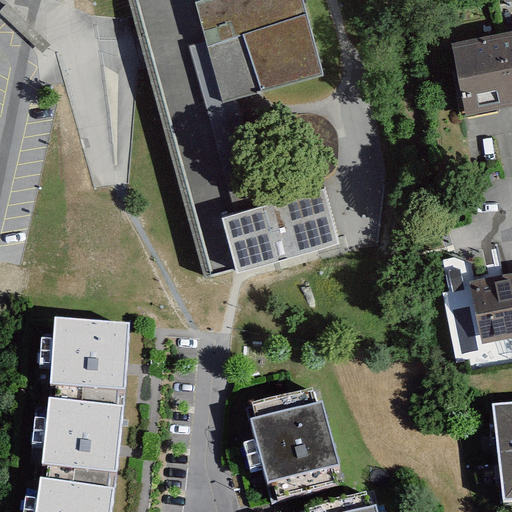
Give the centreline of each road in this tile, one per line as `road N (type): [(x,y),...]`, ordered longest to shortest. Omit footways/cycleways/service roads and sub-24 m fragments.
road 1 (secondary): [(50,0),(76,92),(85,511)]
road 2 (residential): [(211,363),(203,460),(217,511)]
